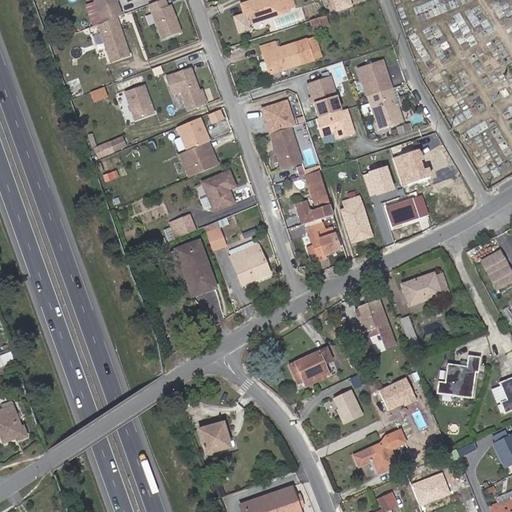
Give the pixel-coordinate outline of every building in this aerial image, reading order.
[(122,15),(115,0),(93,0),(102,23),(116,17),(122,15)] [(164,0),(161,0),(148,5),(162,40),(180,33),(170,5),(167,6),(164,0)] [(238,33),(250,30),(248,23),(266,17),(266,19),(288,11),(287,9),(295,6),(292,0),(254,0),(241,4),(244,14),(233,17),(238,33)] [(350,0),(331,0),(336,12),(353,7),(350,0)] [(324,16),(310,21),(313,29),(327,24),(324,16)] [(97,25),(111,62),(130,56),(116,17),(102,23),(97,25)] [(306,40),(312,60),(319,58),(313,38),(306,40)] [(260,63),(259,64),(262,74),(264,74),(269,73),(269,74),(312,60),(306,40),(277,49),(274,42),(261,47),(265,61),(260,63)] [(382,60),(357,69),(367,97),(392,89),(382,60)] [(191,68),(166,77),(173,95),(181,92),(188,112),(207,104),(204,96),(201,97),(199,92),(191,68)] [(329,77),(307,84),(311,98),(313,104),(318,119),(340,111),(329,77)] [(154,114),(144,86),(125,93),(135,121),(154,114)] [(398,107),(401,105),(395,87),(392,89),(398,107)] [(392,89),(367,97),(369,103),(361,106),(365,117),(373,115),(379,131),(403,123),(398,107),(392,89)] [(263,108),(268,123),(266,123),(269,134),(290,128),(294,126),(286,101),(263,108)] [(209,114),(213,123),(225,118),(220,109),(209,114)] [(318,119),(315,119),(321,137),(334,133),(336,140),(354,134),(346,110),(340,111),(318,119)] [(209,141),(200,118),(178,127),(187,150),(203,144),(208,142),(209,141)] [(290,128),(269,134),(280,170),(301,163),(290,128)] [(123,135),(94,147),(98,158),(128,146),(123,135)] [(411,141),(401,145),(403,151),(413,148),(416,147),(414,140),(411,141)] [(207,153),(212,151),(208,142),(203,144),(207,153)] [(187,150),(179,154),(188,177),(218,165),(212,151),(207,153),(203,144),(187,150)] [(304,163),(316,161),(315,148),(302,150),(304,163)] [(421,150),(393,159),(401,186),(429,178),(421,150)] [(385,167),(362,174),(369,198),(393,191),(385,167)] [(318,171),(305,176),(316,210),(312,212),(308,210),(306,202),(295,205),(302,225),(332,216),(318,171)] [(228,172),(202,182),(213,211),(233,203),(229,193),(227,194),(226,190),(227,189),(234,187),(228,172)] [(384,202),(392,227),(427,215),(421,197),(411,200),(409,194),(384,202)] [(341,211),(351,242),(356,241),(355,238),(368,233),(365,224),(367,224),(358,197),(343,202),(345,209),(341,211)] [(189,216),(170,223),(176,238),(195,231),(189,216)] [(211,245),(222,241),(218,229),(227,226),(224,219),(204,227),(211,245)] [(317,224),(307,228),(312,243),(317,257),(324,255),(339,249),(338,247),(333,234),(327,237),(324,230),(324,228),(319,229),(317,224)] [(355,238),(356,241),(371,236),(367,224),(365,224),(368,233),(355,238)] [(331,228),(324,230),(327,237),(333,234),(331,228)] [(333,234),(338,247),(342,246),(337,233),(333,234)] [(230,257),(241,284),(269,273),(257,246),(256,246),(254,240),(229,251),(231,257),(230,257)] [(186,297),(193,294),(194,295),(215,288),(198,242),(175,250),(179,262),(174,264),(186,297)] [(312,243),(306,244),(313,263),(325,259),(324,255),(317,257),(312,243)] [(481,261),(495,288),(511,278),(511,276),(499,252),(481,261)] [(440,294),(433,274),(401,285),(409,305),(440,294)] [(443,274),(434,277),(439,292),(448,289),(443,274)] [(395,345),(378,300),(358,308),(361,317),(358,319),(365,339),(379,334),(385,348),(395,345)] [(409,315),(402,318),(412,345),(419,342),(409,315)] [(329,376),(323,364),(332,361),(326,348),(318,352),(294,363),(288,365),(297,384),(303,382),(305,387),(329,376)] [(10,351),(0,355),(0,365),(13,360),(10,351)] [(478,372),(480,357),(468,355),(467,363),(466,366),(460,365),(447,363),(446,371),(444,382),(438,381),(436,393),(471,398),(475,372),(478,372)] [(327,363),(331,373),(337,371),(333,361),(327,363)] [(511,377),(498,383),(505,400),(499,403),(504,414),(511,411),(511,377)] [(405,378),(378,391),(389,415),(417,402),(405,378)] [(351,389),(330,399),(342,425),(363,415),(351,389)] [(499,403),(505,400),(501,391),(495,393),(499,403)] [(17,440),(26,437),(22,427),(20,428),(10,402),(1,405),(3,409),(0,410),(0,433),(3,442),(16,437),(17,440)] [(229,447),(222,423),(197,430),(204,454),(229,447)] [(410,439),(406,429),(400,432),(404,442),(410,439)] [(397,466),(390,450),(405,443),(404,442),(400,432),(399,431),(385,437),(380,445),(353,456),(358,467),(372,461),(377,474),(397,466)] [(511,457),(511,436),(493,444),(502,462),(511,457)] [(442,473),(410,485),(419,508),(451,495),(442,473)] [(298,511),(297,507),(296,502),(294,497),(291,488),(240,506),(241,511),(298,511)] [(404,504),(398,489),(386,495),(392,509),(404,504)] [(498,506),(511,499),(511,490),(495,498),(497,504),(498,506)] [(301,501),(299,495),(294,497),(296,502),(297,507),(302,505),(301,501)] [(386,511),(390,510),(392,509),(386,495),(376,499),(381,510),(377,511),(386,511)] [(511,511),(511,499),(498,506),(497,504),(488,507),(490,511),(511,511)]
